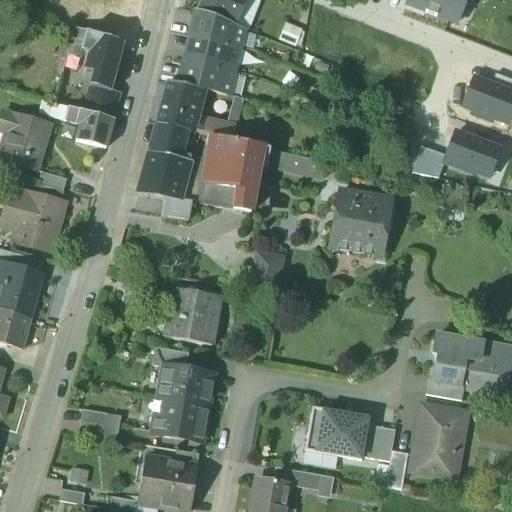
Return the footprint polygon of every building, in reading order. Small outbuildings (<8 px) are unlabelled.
[(244,0),(205,0),(200,14),(233,28),(244,0)] [(458,26),(468,0),(408,0),(406,6),(425,13),(425,15),(436,20),(437,18),(458,26)] [(200,14),(199,14),(195,13),(189,39),(240,50),(244,32),(233,28),(200,14)] [(286,29),(280,42),(295,49),(301,35),(286,29)] [(75,32),(68,30),(64,45),(69,47),(82,50),(86,35),(75,32)] [(124,45),(86,35),(82,50),(92,53),(86,73),(94,76),(114,81),(124,45)] [(240,50),(189,39),(183,63),(234,74),(240,50)] [(82,50),(69,47),(66,57),(79,61),(82,50)] [(234,74),(183,63),(177,87),(202,93),(227,98),(228,98),(234,74)] [(114,81),(94,76),(91,87),(111,92),(114,81)] [(511,83),(494,76),(490,87),(511,95),(511,83)] [(493,121),(507,127),(511,114),(511,95),(490,87),(474,81),(463,110),(473,114),(472,116),(492,123),(493,121)] [(177,87),(167,85),(155,127),(191,135),(202,93),(177,87)] [(111,92),(91,87),(84,115),(111,122),(119,95),(111,93),(111,92)] [(228,98),(227,98),(220,126),(234,129),(241,101),(228,98)] [(84,115),(53,107),(49,120),(80,127),(75,143),(105,151),(113,122),(111,122),(84,115)] [(49,127),(3,114),(0,122),(0,134),(4,136),(0,149),(0,163),(35,174),(49,127)] [(220,126),(207,123),(203,138),(230,144),(234,129),(220,126)] [(191,135),(155,127),(136,196),(165,201),(162,220),(187,224),(190,205),(250,214),(256,166),(266,169),(268,152),(230,144),(203,138),(191,135)] [(446,159),(444,165),(472,177),(473,174),(488,180),(498,153),(455,136),(446,159)] [(420,150),(412,176),(438,182),(444,165),(446,159),(420,150)] [(326,165),(268,152),(266,169),(322,181),(326,165)] [(66,182),(40,174),(37,187),(63,194),(66,182)] [(62,207),(12,193),(5,216),(21,221),(15,244),(49,253),(62,207)] [(390,203),(339,195),(329,251),(363,257),(362,261),(384,265),(389,236),(385,235),(390,203)] [(284,259),(255,254),(248,292),(277,297),(284,259)] [(43,264),(13,256),(10,267),(40,276),(43,264)] [(10,267),(0,264),(0,288),(2,289),(0,297),(0,312),(31,321),(43,277),(40,276),(10,267)] [(220,299),(173,291),(167,320),(174,322),(171,341),(211,348),(220,299)] [(31,321),(0,312),(0,346),(22,353),(31,321)] [(482,346),(436,338),(433,356),(438,357),(433,383),(433,384),(459,388),(464,360),(479,363),(482,346)] [(498,349),(482,346),(479,363),(464,360),(459,388),(463,389),(463,391),(490,396),(493,377),(506,379),(510,353),(497,351),(498,349)] [(188,356),(155,350),(152,368),(162,370),(163,369),(185,373),(188,356)] [(185,373),(163,369),(162,370),(157,400),(208,409),(214,378),(185,373)] [(459,388),(433,384),(433,383),(428,382),(425,397),(461,404),(463,391),(463,389),(459,388)] [(208,409),(157,400),(151,437),(202,446),(208,409)] [(465,417),(422,409),(418,430),(420,430),(417,447),(415,447),(412,465),(430,469),(428,477),(454,481),(459,454),(452,453),(455,436),(462,437),(465,417)] [(361,464),(362,460),(368,429),(369,421),(312,411),(305,454),(361,464)] [(106,417),(82,413),(78,436),(102,440),(106,417)] [(120,419),(106,417),(102,440),(116,443),(120,419)] [(362,460),(389,465),(391,454),(395,434),(368,429),(362,460)] [(198,457),(176,453),(174,465),(196,469),(198,457)] [(407,457),(391,454),(389,465),(385,490),(401,493),(407,457)] [(174,465),(144,460),(137,504),(137,506),(171,511),(189,511),(197,470),(196,469),(174,465)] [(88,485),(89,472),(70,470),(69,483),(88,485)] [(302,475),(275,471),(272,484),(289,487),(288,489),(300,491),(302,475)] [(331,480),(302,475),(300,491),(318,494),(318,495),(329,497),(332,481),(331,481),(331,480)] [(272,484),(258,481),(257,489),(255,488),(250,511),(284,511),(288,489),(289,487),(272,484)] [(84,496),(61,492),(59,504),(82,508),(84,496)] [(137,504),(111,500),(108,511),(135,511),(137,506),(137,504)]
